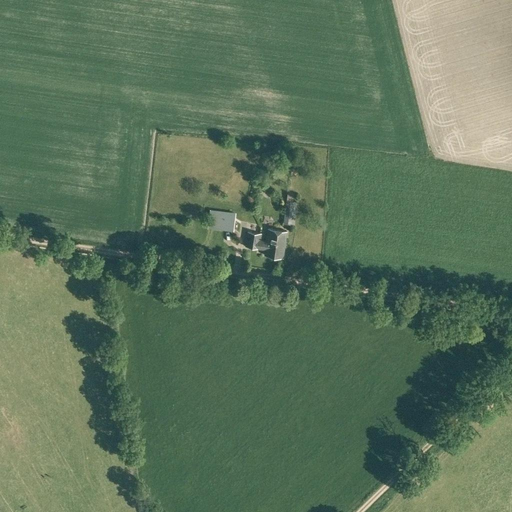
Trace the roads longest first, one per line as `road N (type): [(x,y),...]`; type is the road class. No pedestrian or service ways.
road 1 (track): [(511,311),(0,235)]
road 2 (track): [(511,366),(363,511)]
